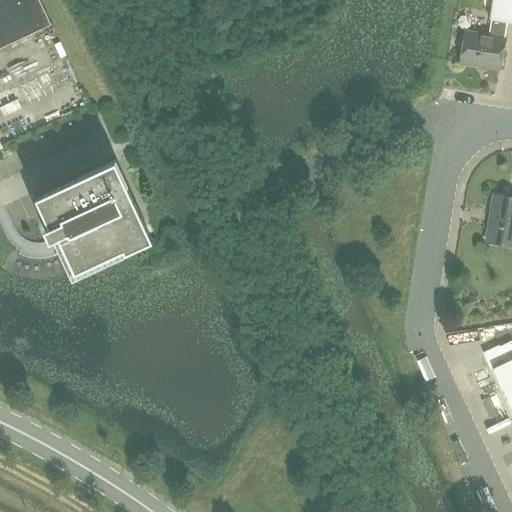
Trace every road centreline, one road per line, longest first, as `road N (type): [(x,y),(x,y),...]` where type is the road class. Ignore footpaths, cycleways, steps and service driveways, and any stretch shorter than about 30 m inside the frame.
road 1 (unclassified): [(499,511),(420,331),(448,161),(496,122)]
road 2 (unclassified): [(375,511),(235,207)]
road 3 (unclassified): [(496,122),(441,114),(235,207)]
road 4 (unclassified): [(235,207),(137,0)]
road 5 (primary): [(149,511),(0,424)]
